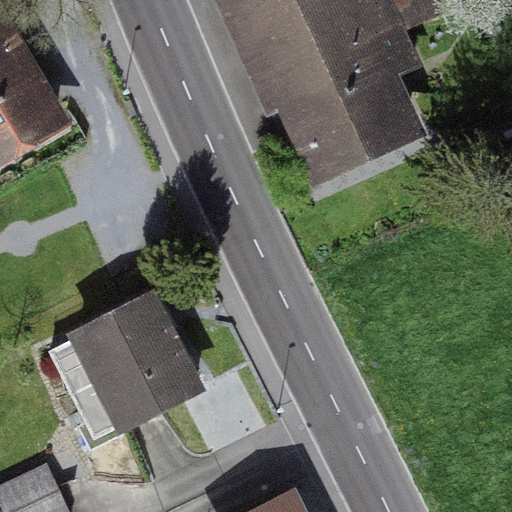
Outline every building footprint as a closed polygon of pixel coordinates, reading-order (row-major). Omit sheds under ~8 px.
[(415,0),(245,0),(324,174),(401,138),(377,84),(409,70),(383,15),(415,0)] [(477,0),(452,0),(456,9),(477,0)] [(0,156),(51,126),(0,40),(0,156)] [(166,332),(150,301),(47,354),(70,400),(97,386),(118,427),(192,389),(164,333),(166,332)] [(63,511),(43,468),(0,488),(0,511),(63,511)] [(283,511),(274,494),(238,511),(283,511)]
